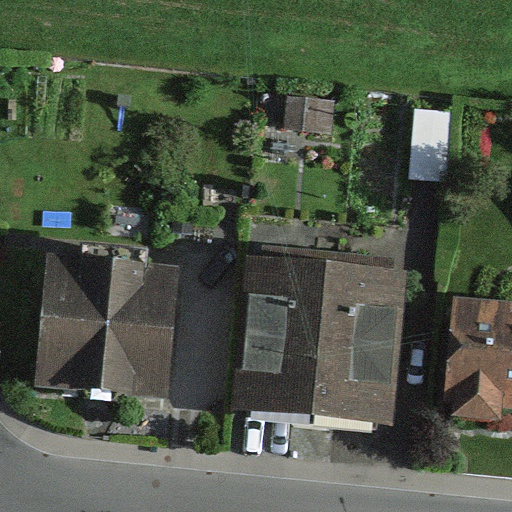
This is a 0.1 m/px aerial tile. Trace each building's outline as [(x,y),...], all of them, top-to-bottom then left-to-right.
[(456,118),(418,114),(410,182),(449,187),(456,118)] [(330,281),(250,273),(234,421),(315,429),(330,281)] [(409,289),(330,281),(315,429),(394,437),(409,289)] [(50,286),(42,400),(169,408),(176,294),(50,286)] [(511,321),(459,318),(452,425),(511,428),(511,321)]
